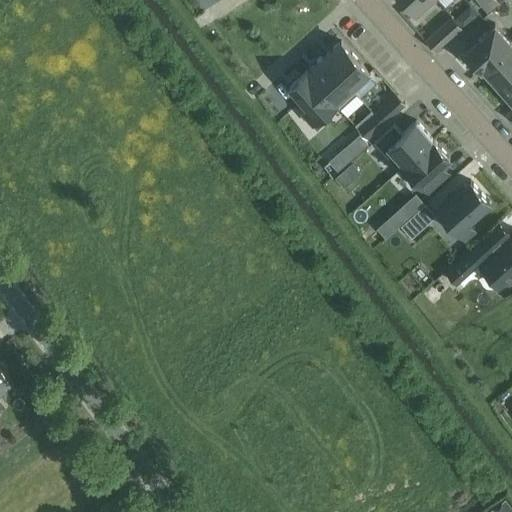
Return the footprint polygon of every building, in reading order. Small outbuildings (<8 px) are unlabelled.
[(406,0),(416,11),(428,0),(406,0)] [(499,3),(495,0),(489,0),(483,5),(489,12),(499,3)] [(460,14),(456,18),(463,27),(470,21),(465,16),(460,14)] [(463,28),(452,16),(425,39),(436,51),(463,28)] [(511,42),(495,23),(465,50),(481,69),(483,67),(511,42)] [(369,71),(341,40),(323,56),(351,87),(369,71)] [(511,71),(511,42),(483,67),(498,84),(511,71)] [(351,87),(323,56),(307,70),(335,102),(351,87)] [(290,86),(308,107),(301,113),(310,124),(335,102),(307,70),(290,86)] [(511,71),(498,84),(511,99),(511,71)] [(390,116),(381,105),(373,112),(383,122),(390,116)] [(384,132),(375,141),(387,155),(400,169),(417,154),(433,139),(425,129),(417,120),(409,126),(402,133),(398,128),(394,124),(384,132)] [(417,154),(400,169),(408,178),(416,187),(422,183),(426,187),(430,192),(440,183),(449,174),(445,170),(441,165),(446,161),(450,157),(442,148),(434,139),(433,139),(417,154)] [(339,152),(331,160),(335,164),(339,169),(347,161),(356,153),(348,144),(339,152)] [(439,208),(466,238),(475,230),(467,221),(490,201),(471,180),(439,208)] [(394,231),(401,224),(415,212),(407,202),(385,221),(394,231)] [(414,213),(401,224),(406,229),(412,236),(424,225),(437,214),(431,208),(426,202),(414,213)] [(500,222),(446,271),(447,272),(448,271),(457,281),(456,282),(457,283),(479,264),(480,266),(482,264),(500,284),(498,286),(499,287),(501,286),(510,278),(511,276),(511,234),(511,235),(510,234),(509,235),(500,224),(501,223),(500,222)] [(511,280),(510,278),(501,286),(508,294),(511,290),(511,280)] [(0,411),(5,407),(0,400),(0,394),(11,386),(0,371),(0,411)] [(511,511),(511,506),(505,498),(489,511),(490,511),(511,511)]
